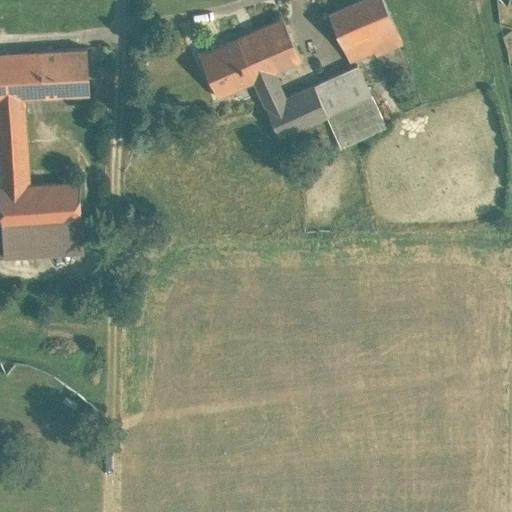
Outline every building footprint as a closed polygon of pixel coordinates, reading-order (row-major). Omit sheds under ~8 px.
[(383,0),(353,0),(328,11),(349,60),(375,48),(377,53),(401,41),(383,0)] [(282,16),(236,37),(253,80),(279,137),(328,115),(314,84),(285,97),(274,71),(302,58),(282,16)] [(236,37),(199,53),(218,96),(253,80),(236,37)] [(86,46),(40,49),(42,95),(89,92),(86,46)] [(40,49),(0,51),(0,97),(24,96),(42,95),(40,49)] [(314,84),(328,115),(372,95),(356,63),(314,84)] [(372,95),(328,115),(341,143),(385,123),(372,95)] [(0,97),(0,185),(29,183),(24,96),(0,97)] [(79,180),(29,183),(0,185),(0,200),(2,227),(81,221),(79,180)] [(81,221),(2,227),(3,244),(82,238),(81,221)] [(82,238),(3,244),(4,257),(83,252),(82,238)]
